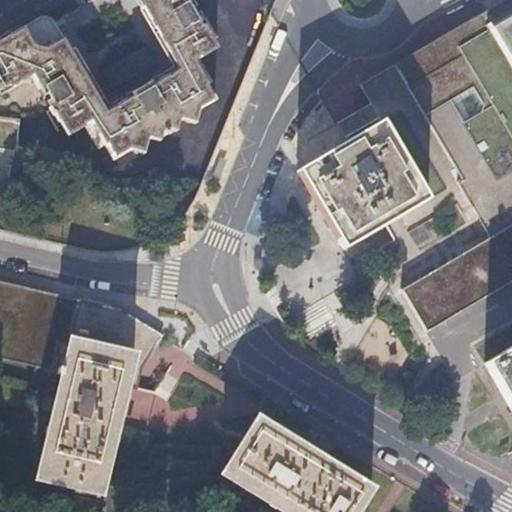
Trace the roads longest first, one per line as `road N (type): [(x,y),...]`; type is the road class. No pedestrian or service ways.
road 1 (residential): [(511,508),(358,419),(233,330),(213,282)]
road 2 (residential): [(331,32),(281,100),(221,239),(213,282)]
road 3 (residential): [(213,282),(167,283),(0,247)]
